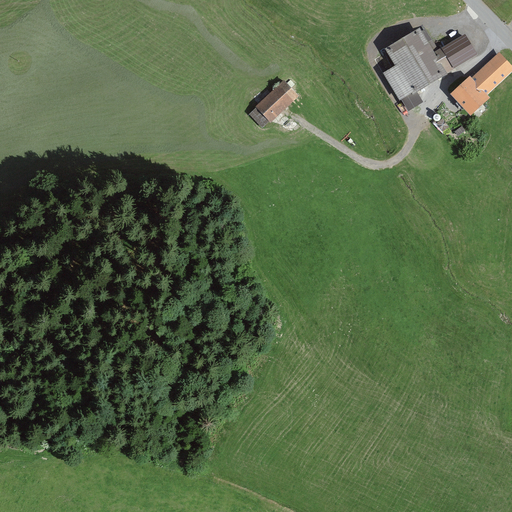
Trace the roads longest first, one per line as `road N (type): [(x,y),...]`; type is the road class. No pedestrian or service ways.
road 1 (track): [(416,130),(373,66),(378,46),(480,7)]
road 2 (track): [(425,111),(403,153),(384,163),(355,156),(305,123)]
